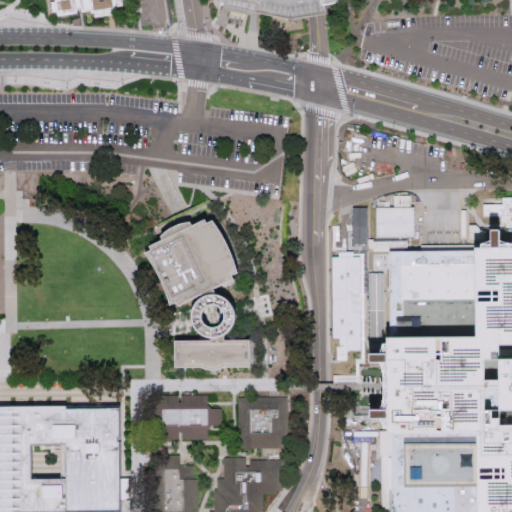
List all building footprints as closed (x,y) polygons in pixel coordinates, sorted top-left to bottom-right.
[(44,0),(119,0),(121,12),(93,15),(92,9),(46,15),(44,0)] [(336,0),(337,3),(326,5),(327,13),(315,15),(290,19),(224,8),(223,0),(336,0)] [(412,235),(411,193),(392,194),(392,205),(375,205),(375,235),(412,235)] [(365,206),(350,206),(351,244),(366,244),(365,206)] [(223,295),(227,298),(231,303),(234,308),(236,314),(235,320),(233,326),(229,332),(224,335),(224,340),(249,340),(250,367),(223,366),(219,369),(212,370),(205,369),(201,367),(175,367),(174,340),(210,340),(211,338),(205,337),(200,335),(196,331),(193,326),(191,321),(191,315),(192,310),(195,304),(198,300),(201,297),(200,295),(178,306),(176,302),(170,305),(168,297),(165,290),(162,282),(157,272),(151,262),(144,253),(150,250),(148,246),(162,239),(161,236),(165,231),(171,227),(178,224),(184,222),(190,221),(192,225),(205,219),(207,223),(213,220),(218,227),(223,235),(229,247),(234,259),(238,271),(232,275),(234,279),(213,289),(215,293),(223,295)] [(511,511),(511,250),(471,250),(389,251),(390,338),(390,383),(391,434),(391,511),(511,511)] [(207,394),(207,408),(222,408),(222,424),(208,425),(208,438),(163,439),(162,422),(154,422),(153,404),(166,404),(166,395),(173,395),(207,394)] [(288,449),(237,450),(237,397),(288,396),(288,449)] [(0,511),(0,405),(67,405),(67,409),(119,408),(121,511),(0,511)] [(370,420),(370,412),(353,413),(353,421),(370,420)] [(178,454),(178,467),(191,467),(191,478),(196,479),(197,509),(191,509),(190,511),(146,511),(145,467),(153,455),(178,454)] [(209,511),(214,511),(213,491),(218,490),(218,480),(224,479),(225,457),(243,457),(243,460),(279,460),(279,492),(260,492),(260,511),(209,511)]
